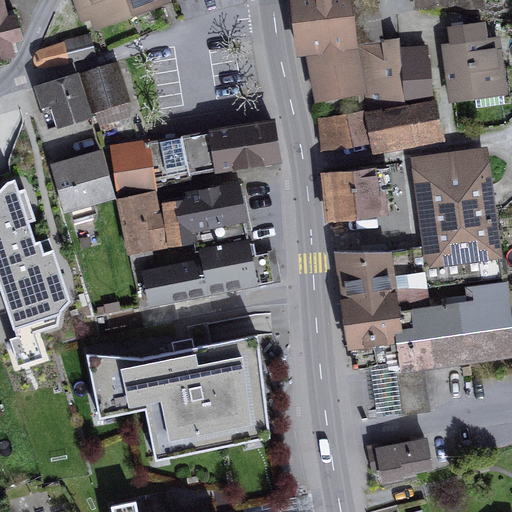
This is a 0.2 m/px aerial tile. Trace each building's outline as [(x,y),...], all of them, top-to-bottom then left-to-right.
[(167,1),(166,0),(75,0),(83,20),(93,16),(97,26),(167,1)] [(294,0),(300,53),(309,52),(319,102),(323,101),(326,117),(334,116),(348,114),(363,112),(405,105),(400,40),(384,41),(378,0),(294,0)] [(412,0),(414,9),(442,6),(441,0),(412,0)] [(461,10),(485,9),(481,0),(455,0),(456,5),(461,10)] [(18,52),(15,41),(22,40),(16,17),(4,20),(2,12),(0,3),(0,58),(13,56),(12,53),(18,52)] [(4,20),(16,17),(14,10),(2,12),(4,20)] [(511,22),(501,20),(498,29),(511,32),(511,22)] [(485,42),(483,27),(451,31),(453,46),(444,47),(451,95),(484,90),(483,85),(503,83),(501,68),(497,40),(485,42)] [(94,56),(89,37),(61,45),(66,63),(94,56)] [(41,67),(66,65),(66,63),(61,45),(38,53),(36,62),(41,67)] [(428,60),(426,60),(425,45),(403,46),(407,99),(431,97),(428,60)] [(129,116),(127,103),(114,63),(81,74),(94,114),(95,113),(100,125),(129,116)] [(501,68),(503,83),(483,85),(484,90),(451,95),(452,100),(479,96),(480,101),(510,97),(506,67),(501,68)] [(58,126),(90,116),(77,75),(35,88),(41,108),(51,105),(58,126)] [(440,137),(434,102),(367,115),(374,150),(440,137)] [(46,130),(58,126),(51,105),(41,108),(40,109),(46,130)] [(363,112),(348,114),(353,145),(368,142),(363,112)] [(348,114),(334,116),(338,147),(353,145),(348,114)] [(326,117),(318,118),(322,149),(338,147),(334,116),(326,117)] [(193,181),(192,175),(279,159),(272,121),(110,151),(119,199),(148,194),(148,189),(193,181)] [(106,134),(108,142),(145,134),(143,125),(106,134)] [(500,255),(503,253),(489,140),(410,150),(411,162),(421,227),(421,238),(416,238),(336,249),(340,296),(393,289),(502,276),(500,255)] [(68,168),(55,172),(66,210),(70,209),(93,203),(113,197),(100,152),(66,162),(68,168)] [(55,172),(68,168),(66,162),(55,165),(55,172)] [(387,168),(352,171),(357,215),(380,213),(378,191),(389,190),(387,168)] [(325,175),(329,219),(357,215),(352,171),(328,173),(329,175),(325,175)] [(7,184),(0,192),(0,308),(17,371),(51,362),(43,335),(63,330),(70,305),(54,254),(44,258),(20,181),(7,184)] [(165,212),(152,215),(148,194),(119,199),(132,270),(155,266),(152,250),(195,242),(196,251),(200,251),(248,242),(249,242),(239,186),(162,200),(165,212)] [(93,219),(92,214),(96,213),(93,203),(70,209),(75,224),(93,219)] [(248,242),(200,251),(201,259),(202,261),(209,294),(273,281),(268,254),(257,256),(254,245),(248,242)] [(143,271),(150,306),(209,294),(202,261),(201,259),(143,271)] [(444,306),(444,308),(429,310),(397,315),(393,289),(340,296),(344,302),(346,321),(350,347),(352,346),(355,367),(370,365),(377,364),(374,343),(383,342),(391,341),(392,352),(402,350),(404,368),(394,369),(401,414),(429,410),(423,366),(506,354),(511,353),(511,347),(503,283),(467,288),(469,305),(447,308),(446,306),(444,306)] [(106,306),(107,312),(119,310),(118,304),(106,306)] [(269,425),(258,335),(211,344),(194,348),(174,352),(142,358),(87,354),(95,394),(109,391),(114,416),(145,410),(150,434),(163,431),(168,458),(242,443),(239,431),(269,425)] [(172,343),(174,352),(194,348),(192,339),(182,341),(172,343)] [(383,417),(401,414),(394,369),(404,368),(402,350),(392,352),(391,341),(383,342),(374,343),(377,364),(370,365),(377,417),(383,417)] [(100,419),(114,416),(109,391),(95,394),(100,419)] [(242,443),(270,437),(269,425),(239,431),(242,443)] [(156,461),(168,458),(163,431),(150,434),(156,461)] [(402,478),(401,474),(431,468),(426,440),(410,443),(409,440),(369,447),(373,469),(381,468),(384,481),(402,478)] [(138,511),(136,501),(111,506),(112,511),(138,511)]
